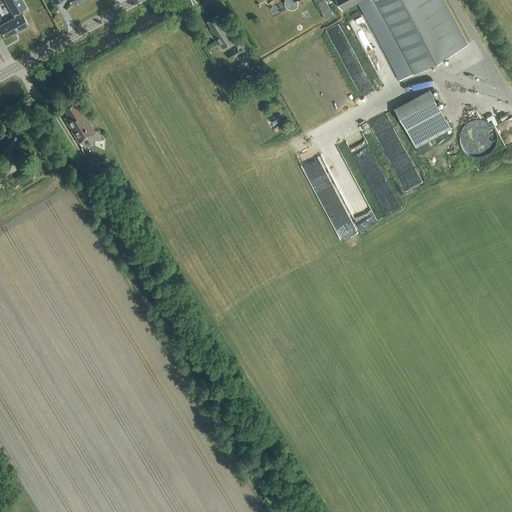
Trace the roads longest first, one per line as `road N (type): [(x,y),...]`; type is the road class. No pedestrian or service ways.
road 1 (track): [(33,94),(292,511)]
road 2 (tertiary): [(18,65),(132,0)]
